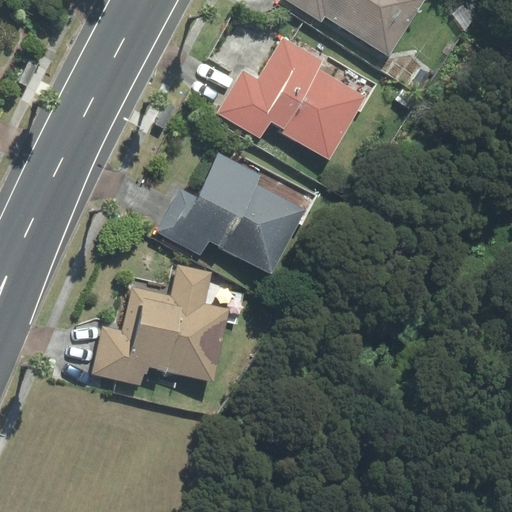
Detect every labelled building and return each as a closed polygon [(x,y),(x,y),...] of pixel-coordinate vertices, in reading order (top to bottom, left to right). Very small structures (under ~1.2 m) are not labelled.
[(284,0),(324,23),(327,17),(390,54),(420,0),(284,0)] [(215,114),(259,140),(270,123),(327,160),(367,100),(324,72),(327,67),(282,37),(256,76),(245,68),(215,114)] [(37,66),(29,62),(19,82),(26,86),(37,66)] [(420,99),(397,83),(387,97),(410,113),(420,99)] [(174,107),(165,103),(154,123),(163,128),(174,107)] [(263,173),(216,149),(196,194),(176,186),(153,230),(204,256),(213,239),(274,271),(307,207),(258,182),(263,173)] [(95,328),(93,375),(145,386),(147,370),(214,377),(230,301),(210,298),(213,271),(174,265),(174,292),(131,285),(123,329),(95,328)]
